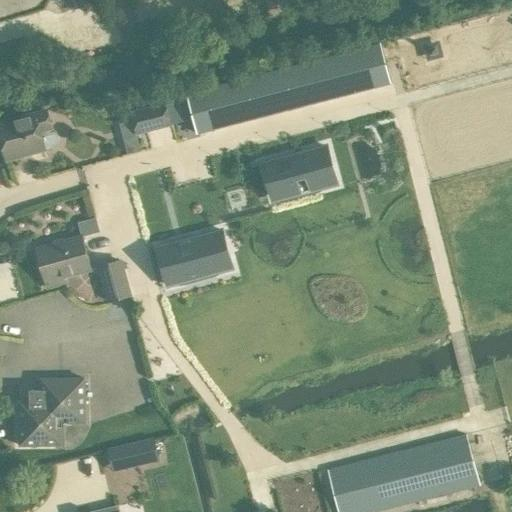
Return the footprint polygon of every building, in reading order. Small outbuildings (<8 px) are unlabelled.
[(73,0),(76,9),(109,0),(73,0)] [(14,17),(0,21),(0,80),(30,72),(14,17)] [(120,27),(128,58),(165,48),(157,18),(120,27)] [(187,97),(166,103),(172,124),(193,119),(197,134),(391,83),(381,44),(187,94),(187,97)] [(133,120),(119,124),(123,138),(137,134),(172,124),(166,103),(131,113),(133,120)] [(47,111),(0,123),(0,134),(7,159),(45,149),(41,131),(52,128),(47,111)] [(327,144),(262,162),(273,203),(338,185),(327,144)] [(223,228),(156,247),(167,288),(235,270),(223,228)] [(82,236),(37,248),(48,288),(66,283),(65,277),(91,270),(82,236)] [(122,260),(99,267),(108,301),(111,312),(134,306),(131,295),(122,260)] [(20,446),(53,445),(64,445),(64,423),(86,423),(85,379),(41,379),(41,390),(30,391),(30,402),(19,402),(20,446)] [(352,464),(328,470),(338,511),(372,511),(419,500),(480,484),(466,434),(420,446),(352,464)] [(154,438),(118,447),(123,468),(159,459),(154,438)]
